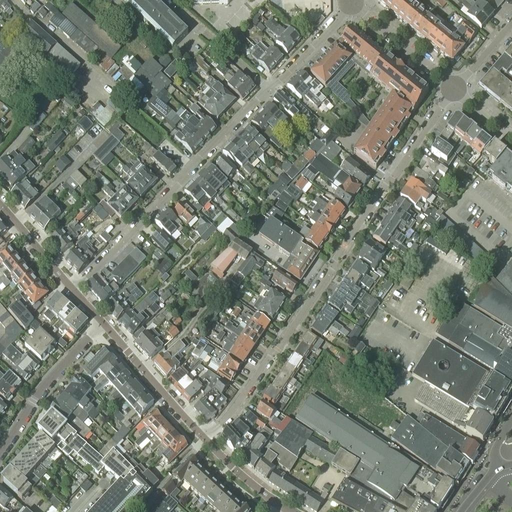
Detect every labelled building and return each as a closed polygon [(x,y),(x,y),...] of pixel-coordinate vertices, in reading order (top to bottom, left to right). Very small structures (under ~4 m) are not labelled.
[(4,0),(0,0),(0,8),(1,8),(5,12),(3,13),(6,17),(8,17),(12,14),(9,11),(10,10),(6,4),(7,3),(4,0)] [(125,0),(174,48),(188,34),(152,0),(125,0)] [(385,10),(388,12),(400,0),(380,0),(380,1),(379,4),(386,9),(385,10)] [(389,13),(390,12),(398,19),(398,20),(401,23),(414,8),(417,5),(421,0),(400,0),(388,12),(389,13)] [(442,0),(438,6),(442,9),(447,4),(442,0)] [(487,23),(494,15),(479,3),(476,6),(471,1),(471,2),(468,0),(465,3),(469,6),(487,23)] [(495,13),(505,0),(495,0),(489,8),(495,13)] [(481,29),(487,23),(469,6),(465,3),(463,2),(462,4),(460,6),(470,14),(467,17),(481,29)] [(48,3),(44,8),(49,12),(54,17),(57,14),(58,13),(52,8),(53,7),(48,3)] [(33,15),(40,8),(37,4),(30,12),(33,15)] [(413,32),(416,34),(431,15),(433,13),(427,9),(422,14),(421,13),(423,11),(417,5),(414,8),(401,23),(402,24),(403,23),(411,29),(410,30),(413,33),(413,32)] [(37,14),(42,19),(46,14),(41,10),(37,14)] [(261,10),(257,14),(261,18),(265,14),(261,10)] [(426,44),(427,45),(439,30),(442,27),(434,20),(437,17),(433,13),(431,15),(416,34),(418,36),(417,36),(420,39),(421,38),(427,43),(426,44)] [(97,49),(59,16),(57,14),(54,17),(49,23),(56,30),(57,29),(89,58),(97,49)] [(122,25),(127,20),(122,15),(118,19),(122,25)] [(257,15),(250,23),(255,27),(259,23),(257,22),(260,18),(257,15)] [(309,28),(318,28),(324,21),(321,17),(315,24),(309,24),(309,28)] [(267,23),(277,32),(280,28),(271,20),(267,23)] [(432,47),(440,54),(456,36),(466,25),(460,20),(452,29),(445,23),(442,27),(439,30),(427,45),(431,48),(432,47)] [(69,79),(79,67),(29,22),(19,34),(29,44),(69,79)] [(273,35),(277,32),(267,23),(264,27),(273,35)] [(244,28),(249,32),(253,27),(248,24),(244,28)] [(456,36),(440,54),(440,55),(444,58),(444,57),(450,62),(454,61),(478,33),(466,24),(466,25),(456,36)] [(277,32),(294,48),(300,41),(289,30),(286,34),(280,28),(277,32)] [(393,96),(415,111),(428,92),(352,29),(343,39),(339,43),(335,48),(334,48),(355,65),(393,96)] [(287,55),(294,48),(277,32),(273,35),(279,41),(276,44),(287,55)] [(27,46),(29,44),(19,34),(17,37),(20,40),(13,49),(14,50),(20,55),(27,46)] [(239,46),(245,40),(239,34),(233,40),(239,46)] [(0,68),(14,50),(13,49),(0,36),(0,68)] [(255,48),(256,48),(259,44),(255,40),(254,41),(252,39),(249,42),(255,48)] [(268,53),(264,48),(259,44),(256,48),(265,56),(264,56),(275,67),(282,60),(272,49),(268,53)] [(265,56),(256,48),(255,48),(252,51),(254,54),(251,57),(256,61),(269,74),(275,67),(264,56),(265,56)] [(336,85),(355,65),(334,48),(331,52),(310,75),(344,107),(352,98),(351,98),(336,85)] [(0,86),(22,57),(20,55),(14,50),(0,68),(0,86)] [(188,58),(181,52),(179,54),(179,56),(179,57),(179,59),(179,60),(181,61),(182,59),(185,61),(188,58)] [(166,90),(171,84),(160,74),(162,71),(163,72),(171,63),(164,56),(156,65),(151,60),(142,69),(133,78),(143,87),(148,93),(154,97),(155,98),(155,99),(160,94),(165,89),(166,90)] [(192,63),(206,75),(210,71),(202,63),(203,61),(198,57),(192,63)] [(492,72),(511,89),(511,64),(504,58),(501,61),(492,72)] [(133,78),(142,69),(132,59),(124,68),(123,69),(133,78)] [(169,68),(176,73),(177,73),(178,74),(182,69),(175,62),(169,68)] [(218,67),(215,70),(220,75),(224,71),(227,74),(228,72),(220,64),(218,67)] [(119,70),(114,66),(107,74),(111,78),(119,70)] [(170,80),(176,73),(169,68),(163,74),(170,80)] [(243,101),(249,95),(234,80),(227,74),(224,71),(220,75),(224,78),(223,80),(229,86),(227,87),(243,101)] [(499,103),(511,90),(511,89),(492,72),(479,87),(489,96),(499,103)] [(308,80),(301,73),(294,79),(312,97),(321,105),(326,100),(318,94),(322,89),(310,77),(308,80)] [(234,80),(249,95),(255,89),(248,82),(239,74),(236,78),(234,80)] [(321,105),(312,97),(294,79),(287,87),(301,101),(304,97),(316,108),(317,109),(321,105)] [(44,91),(58,104),(65,97),(51,84),(44,91)] [(229,108),(236,101),(216,84),(213,87),(210,91),(216,97),(229,108)] [(104,131),(116,118),(115,118),(117,116),(118,116),(123,111),(121,110),(135,96),(124,86),(106,105),(108,107),(94,121),(104,131)] [(175,91),(171,88),(166,94),(170,97),(175,91)] [(511,90),(499,103),(511,114),(511,90)] [(229,108),(216,97),(210,91),(206,94),(203,98),(210,103),(223,114),(229,108)] [(160,94),(155,99),(156,99),(161,104),(165,99),(163,97),(160,94)] [(280,94),(273,101),(298,125),(302,128),(306,124),(303,121),(308,115),(297,104),(293,108),(280,94)] [(376,169),(415,111),(393,96),(353,154),(376,169)] [(162,119),(164,121),(171,113),(161,104),(156,99),(155,99),(155,98),(154,97),(148,104),(148,108),(161,120),(162,119)] [(210,103),(203,98),(198,104),(217,121),(223,114),(210,103)] [(93,117),(101,108),(97,104),(89,113),(93,117)] [(277,125),(284,131),(291,137),(296,131),(280,116),(269,105),(263,111),(277,125)] [(198,126),(209,136),(216,130),(199,114),(201,112),(194,106),(189,111),(201,122),(199,125),(198,126)] [(278,137),(280,135),(284,131),(277,125),(263,111),(257,118),(268,129),(278,137)] [(189,135),(192,132),(180,119),(171,113),(166,119),(172,125),(177,120),(179,123),(178,123),(180,125),(179,125),(189,135)] [(192,132),(204,142),(209,136),(198,126),(199,125),(186,113),(180,119),(192,132)] [(28,129),(34,133),(45,118),(40,114),(28,129)] [(76,126),(85,135),(93,126),(84,118),(76,126)] [(116,118),(104,131),(111,137),(119,143),(124,137),(117,131),(123,125),(116,118)] [(271,144),(278,137),(268,129),(257,118),(251,124),(258,130),(257,132),(259,134),(260,133),(271,144)] [(453,136),(463,122),(458,118),(455,118),(450,125),(449,124),(446,128),(447,129),(446,131),(447,131),(438,143),(445,149),(448,144),(454,136),(453,136)] [(465,122),(463,122),(453,136),(454,136),(448,144),(453,149),(459,141),(462,143),(473,129),(465,122)] [(255,144),(265,153),(269,148),(261,140),(260,141),(254,134),(253,135),(247,128),(242,133),(254,146),(255,144)] [(470,150),(481,137),(480,136),(480,135),(473,129),(462,143),(454,153),(457,156),(465,146),(470,150)] [(198,148),(204,142),(192,132),(189,135),(187,137),(198,148)] [(320,144),(326,149),(332,143),(337,138),(330,132),(320,144)] [(51,154),(65,139),(59,133),(45,149),(51,154)] [(258,159),(265,153),(255,144),(254,146),(242,133),(236,139),(247,151),(249,150),(258,159)] [(198,148),(187,137),(185,140),(179,134),(175,138),(192,154),(198,148)] [(111,137),(102,147),(110,154),(120,144),(119,143),(111,137)] [(481,137),(470,150),(479,157),(490,145),(489,144),(490,143),(486,140),(484,140),(481,137)] [(35,144),(28,139),(17,151),(24,157),(35,144)] [(236,139),(229,147),(248,165),(251,167),(257,161),(247,151),(236,139)] [(312,145),(308,149),(312,153),(317,158),(320,155),(326,149),(320,144),(314,139),(310,143),(312,145)] [(326,149),(320,155),(331,164),(341,151),(332,143),(326,149)] [(437,143),(430,152),(431,152),(430,153),(439,159),(437,163),(446,170),(455,157),(445,149),(438,143),(437,143)] [(495,168),(505,155),(495,146),(494,146),(483,158),(495,168)] [(110,154),(102,147),(92,157),(100,164),(110,154)] [(255,172),(248,165),(229,147),(222,153),(238,169),(240,167),(250,177),(255,172)] [(169,178),(176,171),(153,149),(146,156),(159,168),(169,178)] [(0,176),(0,177),(20,160),(19,159),(13,153),(6,159),(0,164),(0,176)] [(312,153),(305,161),(308,164),(310,166),(317,158),(312,153)] [(309,166),(315,171),(319,174),(327,181),(333,185),(333,184),(334,183),(341,189),(354,199),(359,192),(361,190),(362,188),(352,180),(340,171),(338,169),(331,164),(320,155),(317,158),(310,166),(309,166)] [(511,160),(506,155),(505,155),(495,168),(487,178),(511,198),(511,261),(495,282),(511,296),(511,160)] [(293,166),(292,167),(299,174),(300,174),(304,169),(308,164),(305,161),(302,158),(297,162),(296,163),(293,166)] [(350,158),(340,171),(352,180),(362,188),(363,188),(366,183),(369,183),(371,180),(370,178),(356,167),(358,164),(350,158)] [(420,169),(434,179),(438,182),(442,177),(444,179),(447,174),(426,159),(420,169)] [(0,180),(4,185),(25,167),(25,166),(20,160),(0,177),(2,178),(0,179),(0,180)] [(229,181),(232,178),(231,176),(236,171),(225,160),(217,169),(229,181)] [(288,171),(284,174),(292,181),(299,174),(292,167),(292,168),(288,164),(285,168),(288,171)] [(25,167),(4,185),(10,192),(26,178),(23,175),(29,169),(26,165),(25,166),(25,167)] [(309,166),(301,175),(312,184),(319,174),(315,171),(309,166)] [(224,191),(230,186),(209,167),(203,173),(214,183),(215,182),(224,191)] [(157,183),(143,169),(137,174),(133,170),(130,173),(148,191),(157,183)] [(430,184),(434,179),(420,169),(415,176),(419,179),(418,182),(432,191),(435,187),(430,184)] [(70,179),(79,187),(80,188),(86,183),(76,173),(70,179)] [(140,200),(148,191),(130,173),(127,176),(131,181),(126,186),(140,200)] [(223,193),(224,191),(215,182),(214,183),(203,173),(198,179),(209,190),(212,187),(219,194),(221,192),(223,193)] [(282,175),(277,180),(283,185),(286,188),(291,183),(282,175)] [(301,178),(294,188),(297,190),(301,193),(308,184),(301,178)] [(73,192),(79,187),(70,179),(65,184),(71,190),(73,192)] [(196,180),(192,184),(204,195),(205,197),(207,198),(211,202),(216,197),(209,190),(198,179),(196,180)] [(469,186),(471,184),(466,180),(462,185),(467,189),(469,186)] [(421,200),(425,203),(430,195),(416,186),(411,182),(405,190),(421,200)] [(18,204),(32,189),(25,183),(20,187),(11,196),(18,204)] [(333,185),(331,187),(334,190),(338,193),(336,195),(334,199),(347,209),(348,208),(350,208),(352,205),(352,203),(354,199),(341,189),(334,183),(333,184),(333,185)] [(67,194),(71,190),(65,184),(61,188),(67,194)] [(184,192),(196,203),(203,211),(211,202),(207,198),(205,197),(204,195),(192,184),(184,192)] [(283,185),(276,192),(280,196),(283,193),(285,191),(287,189),(286,188),(283,185)] [(294,188),(291,185),(287,189),(285,191),(283,193),(293,200),(296,202),(297,201),(292,197),(297,190),(294,188)] [(115,197),(110,193),(105,188),(102,192),(111,201),(107,205),(106,206),(104,204),(102,202),(98,206),(102,209),(101,210),(110,219),(111,219),(115,214),(121,220),(129,211),(115,197)] [(32,189),(18,204),(25,211),(34,201),(39,196),(32,189)] [(123,189),(115,197),(129,211),(138,202),(123,189)] [(71,190),(67,194),(71,198),(75,194),(73,192),(71,190)] [(418,204),(421,200),(405,190),(400,197),(420,210),(423,207),(418,204)] [(272,205),(276,200),(277,199),(280,196),(276,192),(275,192),(267,200),(272,205)] [(448,197),(439,192),(436,198),(445,203),(448,197)] [(283,193),(280,196),(277,199),(284,205),(287,208),(293,200),(283,193)] [(36,224),(53,208),(53,207),(48,202),(51,199),(48,196),(29,217),(36,224)] [(316,198),(313,202),(317,205),(340,221),(341,218),(342,219),(345,215),(344,214),(345,213),(331,203),(328,207),(316,198)] [(393,208),(410,220),(413,215),(409,212),(411,209),(398,200),(393,208)] [(275,207),(284,213),(288,209),(279,202),(275,207)] [(81,214),(74,221),(78,225),(93,209),(89,205),(81,213),(81,214)] [(187,227),(192,221),(195,218),(181,205),(173,213),(187,227)] [(317,205),(312,212),(320,218),(334,228),(340,221),(317,205)] [(102,209),(98,206),(92,212),(96,216),(101,210),(102,209)] [(44,232),(55,220),(60,215),(53,208),(36,224),(44,232)] [(272,208),(264,215),(273,221),(279,213),(277,211),(274,210),(272,208)] [(405,227),(407,224),(410,220),(393,208),(388,216),(401,224),(405,227)] [(179,235),(183,231),(179,227),(181,225),(166,211),(160,216),(174,230),(175,231),(176,232),(179,235)] [(251,217),(255,221),(261,214),(257,211),(251,217)] [(432,213),(428,219),(435,224),(439,218),(432,213)] [(308,215),(305,219),(315,226),(329,236),(334,228),(320,218),(318,222),(308,215)] [(160,216),(154,223),(174,243),(180,236),(179,235),(176,232),(175,231),(174,230),(160,216)] [(405,227),(401,224),(388,216),(383,223),(396,232),(398,229),(402,231),(405,227)] [(249,228),(255,221),(251,217),(244,224),(248,228),(249,228)] [(423,224),(431,229),(435,224),(428,219),(427,218),(423,224)] [(194,233),(199,239),(211,226),(203,219),(197,225),(199,227),(194,233)] [(242,234),(238,230),(227,219),(222,225),(228,231),(222,237),(231,245),(235,242),(242,234)] [(288,259),(282,269),(300,282),(318,254),(270,221),(259,239),(288,259)] [(67,239),(73,234),(71,232),(77,227),(75,223),(68,229),(69,230),(63,234),(61,232),(49,242),(54,249),(67,239)] [(303,223),(301,227),(303,229),(324,243),(329,236),(315,226),(313,229),(303,223)] [(401,246),(406,239),(396,232),(383,223),(378,231),(395,242),(401,246)] [(242,234),(248,228),(244,224),(238,230),(242,234)] [(60,256),(73,246),(70,243),(78,237),(76,234),(80,230),(77,227),(71,232),(73,234),(67,239),(54,249),(60,256)] [(303,229),(297,237),(302,240),(306,243),(318,251),(319,250),(320,250),(322,248),(322,246),(323,245),(324,243),(316,238),(303,229)] [(401,246),(395,242),(378,231),(373,239),(386,247),(387,245),(397,251),(397,250),(403,255),(406,251),(401,247),(401,246)] [(164,254),(173,245),(160,232),(151,241),(164,254)] [(107,244),(111,239),(104,233),(100,237),(107,244)] [(193,246),(199,239),(194,233),(188,239),(190,240),(189,242),(193,246)] [(77,251),(65,263),(71,268),(76,262),(77,263),(91,249),(89,248),(90,246),(88,244),(89,242),(85,239),(77,246),(80,249),(77,251)] [(182,248),(186,252),(187,253),(193,246),(189,242),(188,241),(182,247),(182,248)] [(248,258),(252,254),(235,242),(231,245),(227,250),(235,255),(245,262),(230,282),(238,288),(255,266),(256,264),(248,258)] [(376,246),(370,243),(365,251),(380,261),(383,256),(387,259),(390,255),(386,252),(377,246),(376,246)] [(0,270),(2,268),(16,257),(8,248),(0,254),(0,270)] [(76,262),(71,268),(78,275),(89,264),(88,263),(91,260),(95,256),(93,254),(95,253),(91,249),(77,263),(76,262)] [(136,250),(129,257),(134,262),(139,267),(146,260),(141,255),(136,250)] [(222,269),(235,255),(227,250),(210,267),(222,276),(225,272),(222,269)] [(158,251),(155,254),(156,255),(161,259),(162,261),(163,261),(166,258),(158,251)] [(374,271),(380,261),(365,251),(359,259),(365,263),(365,265),(374,271)] [(155,254),(150,259),(157,266),(162,261),(161,259),(156,255),(155,254)] [(256,264),(255,266),(260,270),(265,263),(252,254),(248,258),(256,264)] [(0,286),(2,285),(7,281),(10,278),(23,267),(16,257),(2,268),(0,270),(0,286)] [(97,300),(109,288),(107,287),(113,281),(119,287),(139,267),(134,262),(129,257),(110,275),(105,270),(101,274),(102,275),(99,278),(97,277),(86,288),(97,300)] [(407,265),(402,261),(398,266),(403,270),(407,265)] [(170,268),(167,265),(163,262),(157,269),(160,272),(164,276),(170,268)] [(356,264),(350,272),(371,286),(374,282),(371,281),(365,277),(368,272),(356,264)] [(18,287),(31,276),(23,267),(10,278),(18,287)] [(386,275),(379,270),(376,275),(383,280),(386,275)] [(292,294),(297,285),(278,272),(271,283),(283,292),(285,289),(292,294)] [(350,272),(345,281),(357,289),(360,285),(363,287),(364,287),(368,291),(371,286),(350,272)] [(26,297),(39,286),(31,276),(18,287),(26,297)] [(168,279),(165,276),(159,282),(162,285),(168,279)] [(405,276),(399,286),(407,291),(413,282),(405,276)] [(494,283),(490,278),(479,292),(473,308),(503,326),(511,331),(511,296),(495,282),(494,283)] [(263,296),(261,299),(264,301),(279,311),(285,301),(271,291),(268,290),(270,287),(271,286),(261,279),(258,283),(265,288),(262,292),(265,294),(263,296)] [(7,281),(2,285),(5,289),(10,285),(7,281)] [(345,281),(339,289),(350,296),(360,303),(362,305),(360,303),(365,295),(357,289),(345,281)] [(127,299),(132,295),(131,294),(136,289),(133,285),(122,295),(124,296),(120,299),(118,297),(105,309),(111,315),(123,304),(128,300),(127,299)] [(18,304),(21,308),(29,301),(34,307),(47,296),(39,286),(26,297),(23,300),(18,304)] [(109,288),(97,300),(103,306),(119,291),(115,286),(110,290),(109,288)] [(220,312),(235,291),(230,288),(227,288),(225,287),(222,292),(228,296),(218,310),(220,312)] [(116,322),(130,310),(128,308),(138,299),(137,298),(143,293),(139,289),(132,295),(127,299),(128,300),(123,304),(111,315),(116,322)] [(334,296),(333,297),(346,306),(351,309),(353,311),(354,311),(357,306),(360,308),(362,305),(360,303),(350,296),(339,289),(334,296)] [(163,304),(171,296),(167,292),(159,300),(163,304)] [(154,305),(158,300),(152,294),(131,314),(131,313),(119,325),(126,332),(145,313),(148,310),(154,305)] [(18,304),(23,300),(19,296),(14,300),(18,304)] [(47,320),(49,318),(63,302),(57,296),(45,309),(48,311),(43,317),(47,320)] [(340,314),(343,310),(347,312),(346,313),(350,316),(354,311),(353,311),(351,309),(346,306),(333,297),(328,306),(340,314)] [(257,311),(272,321),(279,311),(264,301),(261,299),(260,298),(253,309),(257,312),(257,311)] [(368,308),(368,309),(374,313),(379,305),(373,301),(368,308)] [(58,320),(69,307),(63,302),(49,318),(47,320),(50,323),(52,320),(55,317),(58,320)] [(458,328),(469,310),(456,302),(435,336),(448,344),(458,328)] [(24,331),(31,323),(33,322),(21,308),(18,304),(8,312),(24,331)] [(126,332),(132,338),(133,337),(136,340),(145,331),(142,329),(160,311),(154,305),(148,310),(145,313),(126,332)] [(59,331),(61,329),(75,313),(69,307),(58,320),(60,322),(53,329),(55,331),(53,333),(49,330),(45,334),(51,339),(54,336),(58,331),(59,331)] [(339,333),(340,332),(343,329),(333,323),(337,317),(325,309),(318,319),(330,327),(338,333),(339,333)] [(369,320),(374,313),(368,309),(363,316),(369,320)] [(161,315),(165,320),(168,322),(173,317),(166,310),(161,315)] [(511,346),(497,337),(501,329),(469,310),(458,328),(465,332),(511,360),(511,346)] [(0,323),(1,325),(10,318),(6,313),(0,318),(0,323)] [(69,331),(81,318),(75,313),(61,329),(59,331),(62,334),(64,332),(67,334),(69,331)] [(156,329),(165,320),(161,315),(152,325),(156,329)] [(246,315),(245,317),(243,315),(241,318),(243,319),(264,333),(269,325),(255,316),(253,319),(246,315)] [(4,329),(5,330),(14,322),(10,318),(1,325),(4,329)] [(69,331),(67,334),(73,340),(76,336),(87,324),(81,318),(69,331)] [(242,322),(241,324),(239,327),(245,331),(259,341),(264,333),(243,319),(241,318),(239,321),(242,322)] [(176,327),(181,323),(178,319),(173,324),(176,327)] [(338,333),(330,327),(318,319),(311,330),(322,338),(326,331),(336,338),(339,333),(338,333)] [(360,319),(356,325),(361,329),(365,323),(360,319)] [(207,330),(208,329),(211,325),(204,320),(200,325),(207,330)] [(40,327),(34,321),(33,322),(31,323),(32,324),(38,329),(40,327)] [(5,330),(5,335),(14,343),(23,333),(14,322),(5,330)] [(232,334),(239,339),(253,349),(259,341),(245,331),(239,327),(236,331),(231,328),(233,326),(228,323),(224,329),(232,334)] [(29,327),(37,334),(40,331),(38,329),(32,324),(29,327)] [(511,331),(503,326),(501,329),(497,337),(511,346),(511,331)] [(172,340),(178,334),(172,327),(166,333),(162,337),(161,337),(160,338),(143,354),(147,359),(150,359),(162,348),(159,345),(163,342),(165,340),(165,339),(169,336),(172,340)] [(354,343),(362,332),(355,327),(347,338),(354,343)] [(511,360),(465,332),(458,328),(448,344),(493,371),(496,373),(497,373),(494,378),(511,388),(511,360)] [(160,338),(152,330),(147,334),(144,336),(144,337),(135,345),(143,354),(160,338)] [(30,352),(35,357),(42,363),(57,347),(40,331),(37,334),(30,342),(25,347),(30,352)] [(308,334),(300,345),(311,352),(310,352),(318,357),(321,353),(318,351),(323,344),(308,334)] [(5,335),(1,339),(10,347),(10,346),(14,343),(5,335)] [(57,344),(60,341),(54,336),(51,339),(57,344)] [(227,339),(225,341),(248,357),(253,349),(239,339),(237,343),(231,338),(229,340),(227,339)] [(0,345),(6,351),(10,347),(1,339),(0,340),(0,345)] [(199,343),(206,348),(208,344),(201,339),(198,343),(199,343)] [(63,350),(67,346),(61,341),(60,341),(57,344),(63,350)] [(182,351),(183,352),(188,347),(183,341),(179,345),(179,344),(166,356),(164,355),(153,365),(160,372),(176,357),(175,357),(182,351)] [(243,364),(248,357),(225,341),(224,344),(226,345),(225,347),(231,351),(229,355),(243,364)] [(493,379),(432,342),(412,375),(426,384),(435,389),(440,393),(493,425),(495,422),(511,394),(511,393),(511,392),(511,388),(494,378),(493,377),(493,379)] [(191,355),(197,359),(202,352),(206,348),(199,343),(198,343),(195,347),(196,348),(191,355)] [(359,356),(365,348),(359,343),(352,351),(359,356)] [(305,361),(310,352),(311,352),(300,345),(293,356),(303,363),(311,367),(314,362),(311,360),(309,363),(305,361)] [(30,352),(24,359),(10,346),(10,347),(6,351),(15,359),(32,374),(39,366),(33,360),(35,357),(30,352)] [(24,382),(32,374),(15,359),(6,351),(3,355),(2,356),(11,364),(15,368),(11,373),(16,378),(17,377),(24,382)] [(179,355),(183,352),(182,351),(175,357),(176,357),(160,372),(166,379),(179,367),(176,364),(182,358),(179,355)] [(99,372),(112,358),(107,353),(103,352),(78,379),(86,386),(99,372)] [(200,363),(201,363),(204,360),(207,355),(202,352),(197,359),(198,360),(200,362),(200,363)] [(227,369),(236,375),(241,366),(221,353),(216,361),(227,369)] [(293,356),(286,367),(296,373),(301,366),(305,369),(304,370),(308,372),(310,373),(313,369),(311,367),(311,368),(303,363),(293,356)] [(105,380),(119,366),(112,358),(99,372),(103,377),(97,382),(90,388),(94,391),(99,386),(105,380)] [(219,370),(217,374),(230,383),(236,375),(227,369),(216,361),(213,359),(210,364),(219,370)] [(169,381),(175,388),(193,372),(197,369),(198,367),(200,366),(201,363),(200,363),(200,362),(198,360),(196,363),(189,369),(189,368),(183,373),(180,370),(169,381)] [(353,364),(349,361),(345,368),(349,370),(353,364)] [(112,388),(126,374),(119,366),(105,380),(99,386),(94,391),(97,394),(109,384),(112,388)] [(175,388),(182,396),(194,384),(191,381),(196,376),(200,372),(204,368),(200,366),(198,367),(197,369),(193,372),(175,388)] [(296,390),(299,385),(296,383),(292,380),(296,373),(286,367),(279,378),(289,384),(293,387),(296,390)] [(206,383),(209,386),(211,384),(217,378),(213,375),(208,372),(200,379),(194,384),(182,396),(184,399),(188,403),(189,403),(190,402),(191,403),(194,400),(193,400),(201,392),(204,389),(201,386),(205,382),(206,383)] [(0,381),(15,395),(17,392),(22,386),(15,380),(16,378),(11,373),(5,379),(0,375),(0,381)] [(104,403),(107,407),(113,401),(119,395),(132,381),(126,374),(112,388),(116,392),(110,398),(104,403)] [(482,444),(493,426),(493,425),(440,393),(435,389),(426,384),(412,375),(411,377),(424,384),(413,403),(482,444)] [(204,422),(207,422),(216,414),(215,413),(226,402),(221,396),(228,386),(217,378),(211,384),(209,386),(203,394),(205,396),(204,397),(206,398),(194,410),(204,422)] [(296,390),(293,387),(289,384),(279,378),(271,388),(281,395),(286,389),(293,394),(296,390)] [(0,396),(7,403),(12,397),(13,397),(15,395),(0,381),(0,396)] [(70,389),(90,406),(93,402),(88,397),(91,393),(77,381),(70,389)] [(122,398),(126,403),(139,388),(132,381),(119,395),(113,401),(107,407),(109,409),(116,404),(122,398)] [(116,413),(112,416),(120,424),(124,420),(124,419),(127,416),(133,410),(146,396),(139,388),(126,403),(130,407),(119,417),(116,413)] [(271,388),(264,400),(274,407),(281,395),(271,388)] [(87,416),(94,409),(90,406),(70,389),(64,396),(82,412),(87,416)] [(82,425),(88,417),(87,416),(82,412),(64,396),(57,404),(82,425)] [(124,427),(129,433),(133,429),(127,423),(136,414),(140,418),(153,404),(146,396),(133,410),(127,416),(124,419),(124,420),(120,424),(124,427)] [(366,487),(362,492),(390,508),(401,492),(401,493),(403,494),(405,491),(406,491),(407,490),(424,501),(423,503),(436,511),(437,510),(439,511),(440,509),(441,509),(451,493),(453,490),(400,454),(401,453),(391,446),(390,448),(312,396),(296,420),(374,473),(374,474),(366,487)] [(279,428),(281,424),(272,418),(276,412),(263,402),(262,404),(261,404),(259,407),(259,409),(256,413),(270,422),(271,423),(279,428)] [(82,425),(57,404),(51,412),(65,424),(68,420),(72,424),(69,427),(84,440),(90,432),(82,425)] [(148,432),(160,420),(154,413),(141,425),(144,428),(138,434),(138,436),(141,439),(142,438),(148,432)] [(244,419),(241,417),(237,422),(220,439),(227,446),(245,427),(254,417),(249,414),(244,419)] [(420,415),(415,425),(419,428),(438,443),(441,445),(442,446),(457,457),(458,456),(470,464),(472,466),(478,457),(475,455),(479,450),(420,415)] [(52,416),(38,432),(72,462),(77,456),(98,475),(104,468),(123,485),(98,511),(134,511),(143,502),(152,491),(152,490),(141,479),(140,479),(134,472),(127,465),(120,459),(113,451),(111,452),(104,461),(98,456),(83,442),(52,416)] [(245,439),(249,434),(255,426),(258,421),(257,420),(254,417),(245,427),(227,446),(233,453),(245,439)] [(276,432),(281,435),(291,423),(286,419),(281,424),(279,428),(271,423),(270,422),(268,426),(276,432)] [(425,465),(455,487),(463,475),(445,460),(446,459),(441,455),(444,451),(440,448),(442,446),(441,445),(438,443),(419,428),(415,425),(414,425),(407,419),(392,441),(425,465)] [(155,438),(167,427),(160,420),(148,432),(142,438),(141,439),(134,445),(138,449),(147,440),(150,443),(155,438)] [(258,421),(255,426),(262,431),(264,428),(266,425),(259,420),(258,421)] [(304,450),(310,438),(312,436),(291,423),(281,435),(278,439),(273,445),(272,447),(268,452),(268,454),(273,457),(275,459),(279,463),(277,465),(289,474),(304,450)] [(396,433),(399,428),(393,423),(389,429),(396,433)] [(118,434),(123,439),(129,433),(124,427),(118,434)] [(155,438),(150,443),(152,446),(149,450),(153,454),(156,450),(161,445),(173,433),(167,427),(155,438)] [(272,434),(264,428),(262,431),(258,437),(257,437),(255,440),(239,458),(247,465),(257,453),(258,454),(272,434)] [(161,445),(156,450),(159,453),(155,457),(159,461),(161,459),(168,452),(180,440),(173,433),(161,445)] [(111,440),(117,446),(122,441),(123,439),(118,434),(111,440)] [(258,437),(253,434),(252,436),(249,434),(245,439),(233,453),(239,458),(255,440),(257,437),(258,437)] [(61,456),(41,437),(33,446),(47,459),(53,464),(54,465),(61,456)] [(332,466),(338,455),(310,438),(304,450),(332,466)] [(105,447),(111,452),(113,451),(117,446),(111,440),(108,444),(105,447)] [(168,452),(161,459),(168,466),(175,459),(186,447),(180,440),(168,452)] [(117,446),(113,451),(120,459),(125,454),(126,454),(119,447),(123,442),(122,441),(117,446)] [(264,449),(268,452),(272,447),(273,445),(269,442),(264,449)] [(53,464),(47,459),(33,446),(25,455),(46,472),(53,464)] [(445,460),(463,475),(468,467),(457,457),(442,446),(440,448),(444,451),(441,455),(446,459),(445,460)] [(104,461),(111,452),(105,447),(98,456),(104,461)] [(263,458),(258,454),(257,453),(247,465),(253,470),(263,458)] [(350,479),(347,484),(362,492),(366,487),(374,474),(346,457),(340,453),(338,455),(331,467),(350,479)] [(125,454),(120,459),(127,465),(131,461),(125,454)] [(271,464),(275,459),(273,457),(268,454),(265,459),(255,471),(266,480),(275,468),(271,464)] [(25,455),(18,463),(32,475),(39,482),(47,473),(46,472),(25,455)] [(176,490),(180,485),(181,485),(183,483),(197,468),(198,466),(190,459),(189,460),(189,461),(173,479),(161,492),(167,498),(168,499),(175,492),(176,491),(176,490)] [(134,472),(137,468),(138,467),(132,461),(131,461),(127,465),(134,472)] [(18,463),(10,471),(25,484),(31,490),(32,490),(39,482),(32,476),(32,475),(18,463)] [(140,479),(144,475),(137,468),(134,472),(140,479)] [(200,480),(206,474),(200,468),(199,469),(197,468),(183,483),(191,490),(196,484),(196,482),(198,480),(199,480),(200,480)] [(141,479),(152,490),(160,482),(148,470),(144,475),(140,479),(141,479)] [(1,482),(22,501),(31,490),(25,484),(10,471),(1,482)] [(281,474),(276,471),(268,483),(288,495),(313,511),(317,511),(324,503),(324,502),(328,496),(326,495),(330,489),(325,486),(321,493),(323,494),(319,499),(301,487),(296,484),(283,475),(281,474)] [(207,487),(213,480),(208,476),(207,477),(205,475),(206,474),(200,480),(199,480),(198,480),(196,482),(196,484),(191,490),(198,497),(204,490),(203,488),(205,487),(207,487)] [(88,479),(83,475),(76,484),(80,488),(88,479)] [(205,503),(219,488),(220,487),(216,483),(215,484),(212,481),(213,480),(207,487),(205,487),(203,488),(204,490),(198,497),(205,503)] [(85,494),(91,487),(87,483),(80,491),(85,494)] [(331,504),(346,511),(347,511),(349,510),(351,511),(429,511),(403,494),(401,493),(401,492),(390,508),(362,492),(347,484),(344,483),(332,504),(331,503),(331,504)] [(69,493),(71,496),(72,496),(79,488),(75,484),(68,493),(69,493)] [(0,506),(1,508),(4,510),(9,504),(11,506),(14,508),(17,504),(0,488),(0,506)] [(219,488),(205,503),(213,510),(227,495),(228,494),(223,490),(222,491),(219,488)] [(175,492),(168,499),(175,505),(178,502),(174,499),(180,493),(176,490),(176,491),(175,492)] [(227,495),(213,510),(214,511),(226,511),(235,503),(236,502),(231,497),(230,498),(227,495)] [(167,498),(163,503),(164,504),(172,511),(177,507),(175,505),(168,499),(167,498)] [(154,511),(143,502),(134,511),(154,511)] [(56,511),(60,511),(64,508),(59,503),(53,509),(56,511)] [(172,511),(164,504),(163,503),(154,511),(172,511)] [(235,503),(226,511),(239,511),(243,508),(238,504),(237,505),(235,503)]
